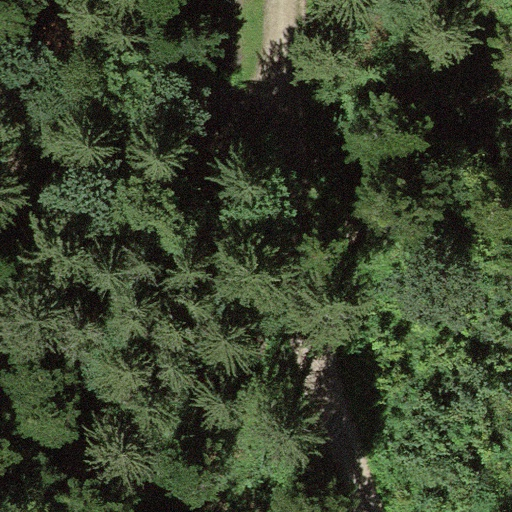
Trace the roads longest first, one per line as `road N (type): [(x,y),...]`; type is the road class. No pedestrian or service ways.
road 1 (track): [(351,511),(257,143),(269,0)]
road 2 (track): [(257,143),(0,102)]
